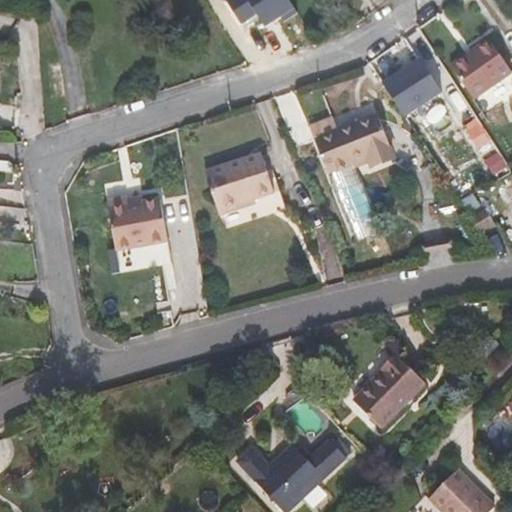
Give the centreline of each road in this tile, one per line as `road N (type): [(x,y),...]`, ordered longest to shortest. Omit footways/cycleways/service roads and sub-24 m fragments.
road 1 (residential): [(423,0),(347,49),(85,134),(49,157),(44,175),(73,381)]
road 2 (residential): [(511,272),(271,310),(73,381)]
road 3 (unknown): [(49,157),(13,41),(0,24)]
